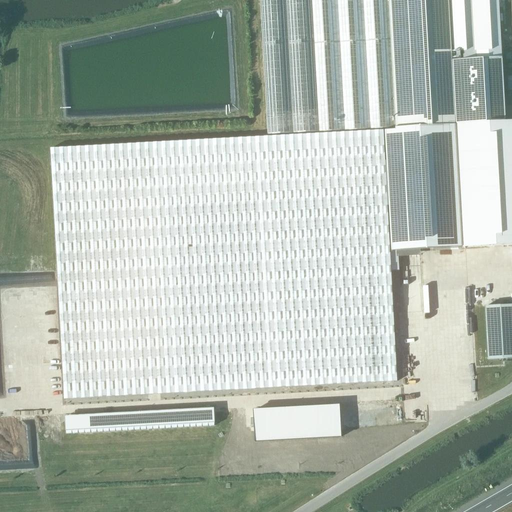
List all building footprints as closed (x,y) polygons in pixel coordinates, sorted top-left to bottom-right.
[(260,0),(268,135),(395,128),(388,0),(260,0)] [(388,0),(395,128),(455,125),(452,63),(449,0),(388,0)] [(498,0),(449,0),(452,63),(502,60),(499,11),(498,0)] [(452,63),(455,125),(505,122),(502,60),(452,63)] [(465,248),(511,244),(511,121),(505,122),(458,125),(465,248)] [(396,130),(386,131),(392,249),(392,252),(461,248),(458,199),(456,158),(457,158),(457,147),(456,125),(455,125),(396,128),(396,130)] [(268,138),(255,139),(269,385),(398,377),(391,249),(392,249),(386,131),(396,130),(396,128),(395,128),(268,135),(268,138)] [(255,138),(51,149),(64,400),(269,389),(269,385),(255,139),(255,138)] [(477,279),(496,277),(495,266),(476,268),(477,279)] [(489,361),(511,359),(511,309),(498,311),(498,306),(486,307),(489,361)] [(476,387),(477,376),(471,375),(469,386),(476,387)] [(334,406),(254,410),(255,435),(255,442),(341,437),(341,430),(340,419),(334,419),(334,406)] [(110,429),(110,432),(115,432),(116,428),(117,432),(122,431),(122,428),(123,431),(128,431),(128,428),(129,431),(134,431),(134,427),(135,427),(135,431),(140,430),(141,427),(141,430),(146,430),(147,427),(148,430),(153,430),(153,426),(154,430),(159,429),(159,426),(160,429),(165,429),(165,426),(166,426),(166,429),(171,429),(172,425),(172,429),(177,428),(178,425),(179,428),(184,428),(184,425),(185,428),(190,428),(190,424),(191,427),(196,427),(196,424),(197,424),(197,427),(202,427),(203,424),(203,427),(208,427),(209,423),(210,426),(215,426),(215,423),(215,413),(208,414),(202,414),(196,414),(190,415),(183,415),(177,415),(171,416),(165,416),(159,416),(153,417),(146,417),(140,417),(134,418),(128,418),(122,418),(115,419),(109,419),(103,419),(97,420),(91,420),(84,420),(78,421),(72,421),(65,421),(66,431),(67,434),(72,434),(72,431),(73,431),(73,434),(78,434),(79,431),(79,434),(84,433),(85,430),(86,433),(91,433),(91,430),(92,433),(97,433),(97,429),(98,433),(103,432),(103,429),(104,429),(104,432),(109,432),(110,429)] [(364,448),(372,457),(379,451),(371,442),(364,448)] [(368,453),(362,457),(365,462),(371,458),(368,453)] [(335,484),(364,462),(360,456),(331,478),(335,484)]
